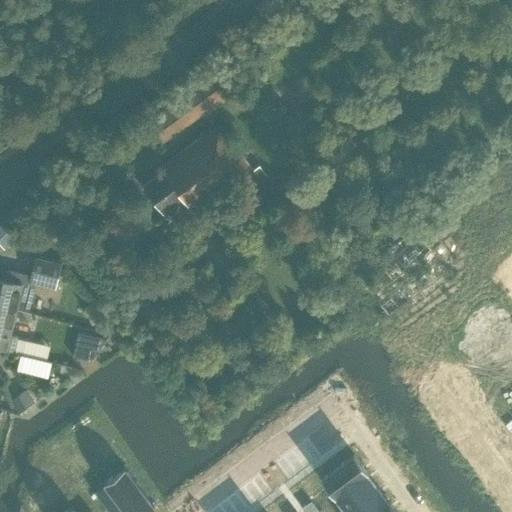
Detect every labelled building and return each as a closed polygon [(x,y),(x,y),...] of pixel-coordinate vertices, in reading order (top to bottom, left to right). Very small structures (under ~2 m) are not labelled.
[(386,3),(337,38),(349,55),(399,19),(386,3)] [(222,66),(145,122),(164,147),(241,91),(222,66)] [(238,182),(246,194),(267,179),(259,167),(253,171),(229,139),(226,141),(216,128),(162,168),(164,171),(144,185),(166,215),(169,213),(178,226),(238,182)] [(466,206),(455,214),(470,234),(480,227),(496,248),(503,243),(505,246),(511,241),(511,225),(493,199),(473,214),(466,206)] [(4,221),(0,224),(0,236),(8,245),(18,236),(4,221)] [(416,226),(359,271),(391,312),(448,268),(416,226)] [(0,304),(27,311),(34,283),(55,287),(62,264),(37,257),(33,273),(4,267),(1,279),(0,279),(0,304)] [(31,312),(27,311),(0,304),(0,350),(14,353),(18,336),(11,335),(15,316),(19,316),(18,319),(29,321),(31,312)] [(78,333),(72,356),(90,360),(106,339),(78,333)] [(22,354),(18,370),(49,377),(53,361),(22,354)] [(479,362),(447,386),(460,403),(492,379),(479,362)] [(492,379),(460,403),(471,417),(503,393),(492,379)] [(29,392),(14,404),(21,412),(36,400),(29,392)] [(511,405),(503,393),(471,417),(482,432),(511,409),(511,405)] [(511,409),(482,432),(494,449),(511,435),(511,409)] [(355,453),(321,478),(335,496),(368,472),(355,453)] [(105,484),(95,492),(110,511),(149,511),(155,508),(125,467),(104,482),(105,484)] [(368,472),(335,496),(335,497),(336,497),(346,511),(378,487),(368,473),(369,472),(368,472)] [(378,487),(346,511),(347,511),(374,511),(390,500),(389,499),(388,500),(378,487)] [(312,500),(302,508),(305,511),(314,511),(318,509),(312,500)] [(398,511),(390,500),(374,511),(398,511)]
